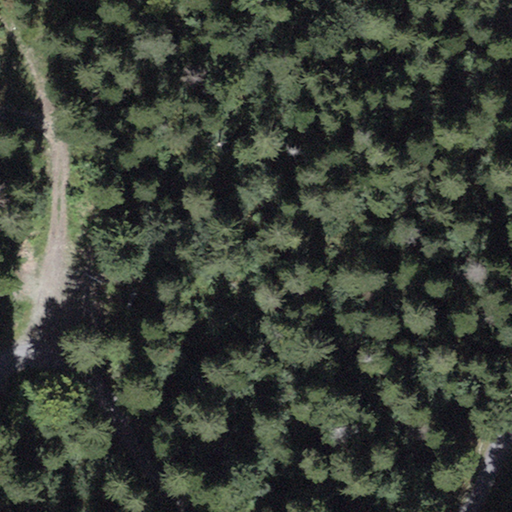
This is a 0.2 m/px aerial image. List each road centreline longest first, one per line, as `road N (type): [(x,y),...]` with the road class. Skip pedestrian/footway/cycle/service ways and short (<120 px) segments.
road 1 (track): [(57,351),(54,123),(0,13)]
road 2 (track): [(0,373),(57,351),(96,392),(134,454),(197,511)]
